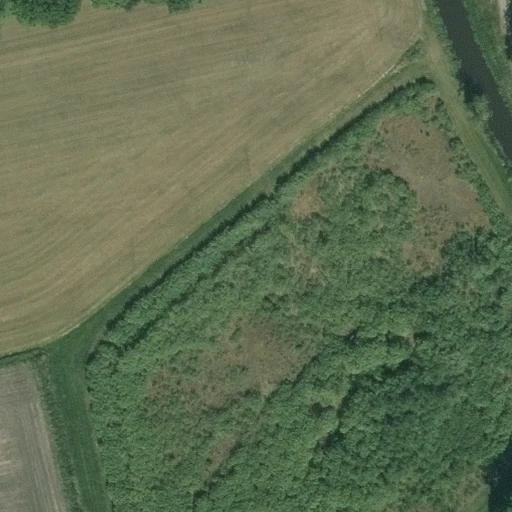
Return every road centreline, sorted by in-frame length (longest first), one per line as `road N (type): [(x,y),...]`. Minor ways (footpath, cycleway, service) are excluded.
road 1 (track): [(89,511),(52,349),(432,49),(418,0)]
road 2 (track): [(432,49),(511,214)]
